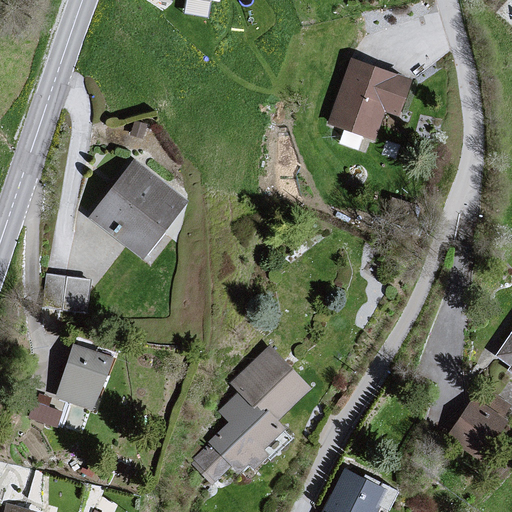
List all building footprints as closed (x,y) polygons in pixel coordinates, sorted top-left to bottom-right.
[(412,87),(346,60),(322,125),(372,145),(384,117),(397,122),(412,87)] [(181,202),(126,158),(78,220),(131,262),(181,202)] [(44,301),(89,304),(91,273),(46,270),(44,301)] [(511,327),(492,355),(507,366),(504,371),(511,375),(511,327)] [(112,358),(73,343),(48,401),(90,416),(112,358)] [(207,447),(189,460),(225,497),(289,438),(275,424),(309,390),(267,346),(224,385),(234,395),(215,413),(224,424),(203,443),(207,447)] [(467,399),(442,435),(475,458),(499,421),(467,399)] [(315,511),(371,511),(381,487),(333,465),(315,511)]
